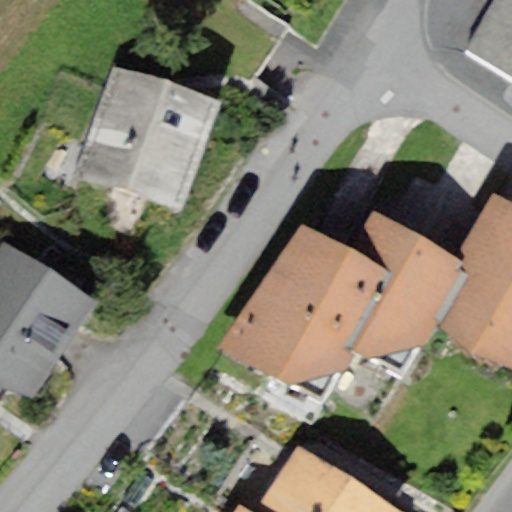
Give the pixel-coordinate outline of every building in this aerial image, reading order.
[(511,0),(501,0),(467,56),(511,84),(511,0)] [(220,101),(114,62),(75,167),(181,206),(220,101)] [(511,200),(493,190),(454,256),(464,262),(428,323),(511,372),(511,200)] [(375,210),(350,252),(377,268),(339,340),(349,349),(409,362),(428,323),(464,262),(454,256),(375,210)] [(350,252),(296,218),(223,344),(273,377),(338,372),(349,349),(339,340),(377,268),(350,252)] [(1,234),(0,236),(0,371),(2,373),(28,391),(93,299),(1,234)] [(407,511),(299,446),(276,483),(257,511),(407,511)] [(256,511),(238,501),(231,511),(256,511)]
